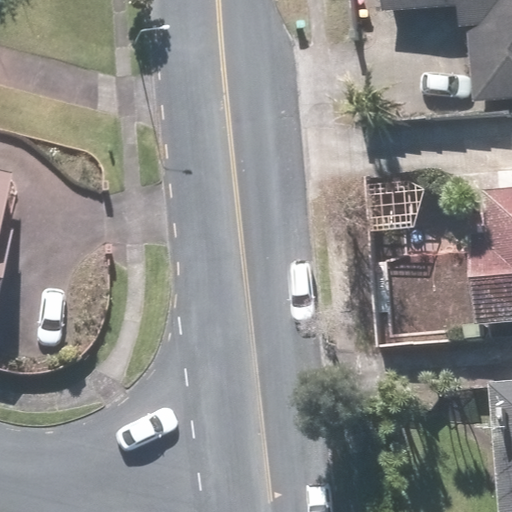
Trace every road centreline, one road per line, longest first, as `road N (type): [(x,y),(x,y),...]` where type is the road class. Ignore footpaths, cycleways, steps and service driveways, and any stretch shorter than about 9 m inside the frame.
road 1 (tertiary): [(270,511),(212,0)]
road 2 (residential): [(186,511),(0,465)]
